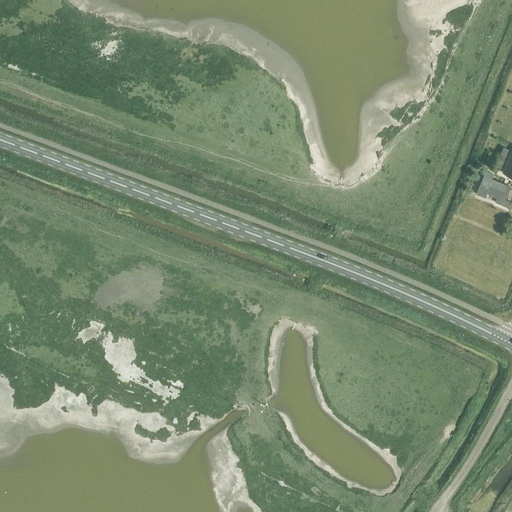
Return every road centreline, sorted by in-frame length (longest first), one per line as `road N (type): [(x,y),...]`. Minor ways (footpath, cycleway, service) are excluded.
road 1 (primary): [(507,341),(371,278),(0,140)]
road 2 (unclassified): [(434,511),(511,385)]
